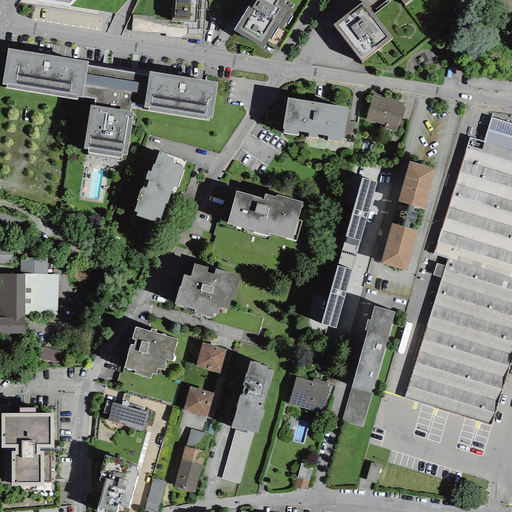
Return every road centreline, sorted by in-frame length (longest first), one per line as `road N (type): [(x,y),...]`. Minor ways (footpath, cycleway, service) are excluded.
road 1 (residential): [(279,69),(90,375),(78,436),(80,511)]
road 2 (residential): [(279,69),(0,25)]
road 3 (residential): [(433,511),(319,499),(185,511)]
road 4 (residential): [(511,105),(279,69)]
